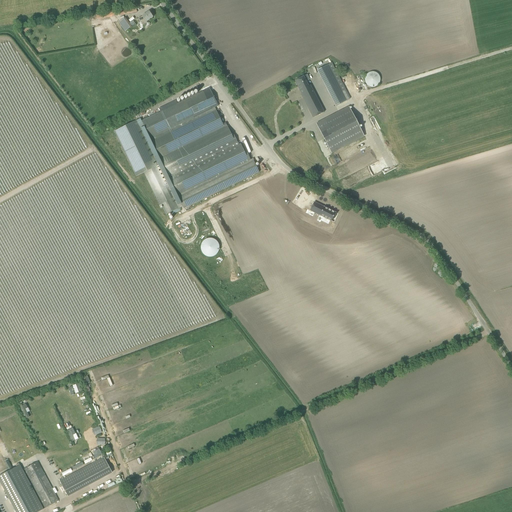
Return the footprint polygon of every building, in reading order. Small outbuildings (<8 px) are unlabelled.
[(96,19),(136,12),(135,6),(95,13),(96,19)] [(153,17),(149,11),(138,19),(142,26),(147,22),(146,21),(153,17)] [(119,22),(125,31),(131,27),(125,18),(119,22)] [(336,106),(347,101),(328,65),(317,70),(336,106)] [(367,85),(368,86),(370,87),(371,87),(373,87),(376,87),(378,86),(379,84),(380,82),(380,79),(380,77),(379,76),(378,74),(375,72),(373,72),(371,72),(370,72),(368,73),(366,74),(365,76),(365,78),(365,80),(365,82),(366,84),(367,85)] [(324,112),(312,89),(310,90),(303,76),(295,81),(301,94),(301,95),(313,118),(324,112)] [(209,88),(203,91),(210,107),(211,109),(214,107),(215,108),(218,106),(209,88)] [(140,119),(114,131),(136,177),(139,175),(144,173),(153,193),(159,205),(161,204),(166,215),(170,213),(172,215),(180,211),(180,210),(179,208),(182,207),(183,209),(259,172),(252,159),(250,160),(246,151),(245,152),(240,144),(239,145),(233,134),(232,135),(227,127),(225,123),(223,124),(214,107),(211,109),(210,107),(203,91),(141,121),(140,119)] [(364,136),(349,107),(316,124),(331,153),(364,136)] [(375,118),(370,120),(375,135),(380,133),(375,118)] [(350,185),(360,180),(356,173),(346,179),(350,185)] [(303,205),(297,198),(288,204),(281,195),(276,199),(285,211),(291,207),(295,211),(303,205)] [(314,202),(310,210),(331,221),(335,213),(314,202)] [(203,239),(204,256),(219,256),(219,239),(203,239)] [(76,393),(82,391),(79,383),(73,385),(76,393)] [(73,441),(79,439),(73,428),(68,430),(73,441)] [(0,450),(3,457),(8,455),(4,446),(0,447),(0,450)] [(75,455),(72,457),(73,459),(83,455),(80,450),(74,452),(75,455)] [(104,457),(59,481),(68,497),(112,473),(104,457)] [(46,508),(59,501),(38,462),(25,469),(46,508)] [(0,475),(0,482),(15,511),(37,511),(43,509),(20,465),(0,475)]
